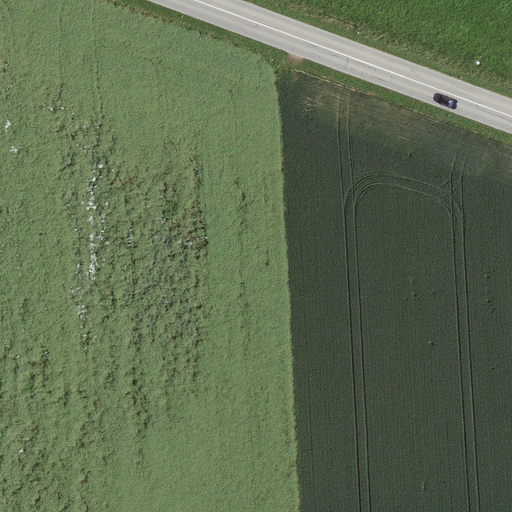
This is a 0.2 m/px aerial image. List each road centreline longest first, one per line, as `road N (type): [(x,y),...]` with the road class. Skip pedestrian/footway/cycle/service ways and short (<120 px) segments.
road 1 (motorway): [(511,428),(0,478)]
road 2 (secondary): [(193,0),(511,117)]
